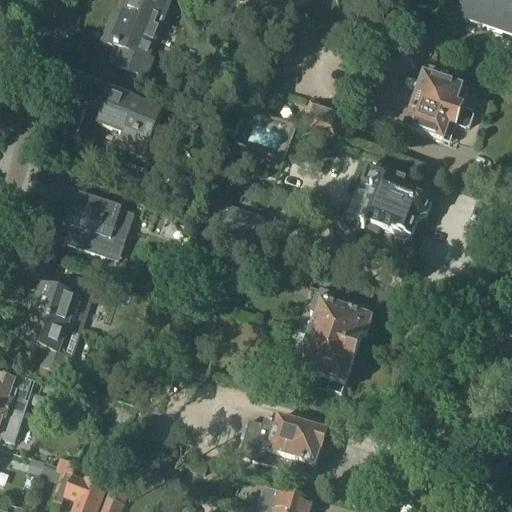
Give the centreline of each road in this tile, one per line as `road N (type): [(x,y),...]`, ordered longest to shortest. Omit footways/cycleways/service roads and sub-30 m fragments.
road 1 (secondary): [(389,511),(511,267)]
road 2 (residential): [(0,256),(28,165),(59,0)]
